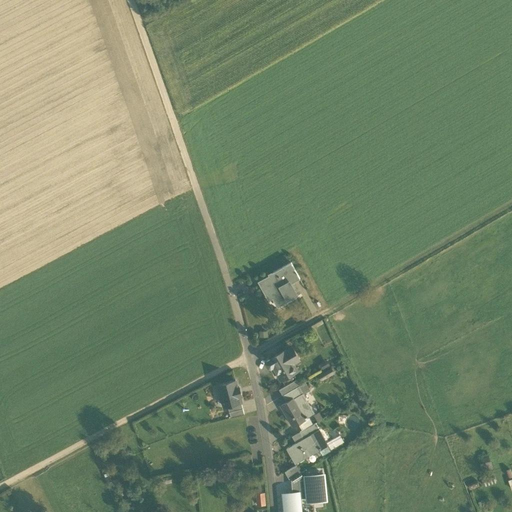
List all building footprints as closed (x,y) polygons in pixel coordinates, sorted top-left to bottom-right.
[(272,292),(279,305),(289,300),(288,298),(282,287),(290,283),(299,277),(291,262),(272,273),(273,275),(270,277),(269,276),(259,282),(267,295),(272,292)] [(296,294),(290,283),(282,287),(288,298),(296,294)] [(284,350),(270,359),(273,364),(282,379),(297,371),(291,360),(298,356),(293,347),(285,351),(284,350)] [(331,367),(327,360),(319,364),(324,371),(331,367)] [(318,375),(321,380),(334,373),(331,368),(318,375)] [(279,389),(282,395),(298,385),(300,385),(296,379),(279,389)] [(228,406),(241,402),(239,395),(241,395),(239,387),(237,388),(235,380),(219,384),(225,407),(228,406)] [(300,385),(298,385),(303,392),(303,393),(311,389),(306,381),(300,385)] [(303,392),(298,385),(282,395),(287,402),(303,392)] [(281,405),(293,425),(295,424),(311,415),(314,413),(303,393),(303,392),(287,402),(281,405)] [(244,414),(241,402),(228,406),(231,418),(244,414)] [(314,413),(311,415),(315,422),(323,417),(319,410),(314,413)] [(295,424),(299,431),(315,422),(311,415),(295,424)] [(299,431),(303,437),(318,428),(315,423),(315,422),(299,431)] [(286,447),(295,462),(327,443),(323,436),(324,436),(319,427),(318,428),(303,437),(295,441),(286,447)] [(303,437),(299,431),(292,435),(295,441),(303,437)] [(328,445),(320,449),(323,455),(331,450),(328,445)] [(493,471),(491,461),(480,463),(482,473),(493,471)] [(289,478),(291,477),(300,472),(296,464),(284,470),(289,478)] [(306,468),(300,472),(291,477),(292,492),(298,492),(298,498),(309,497),(306,475),(307,475),(306,468)] [(309,497),(309,499),(325,497),(323,474),(307,475),(306,475),(309,497)] [(170,476),(161,479),(163,485),(171,483),(170,476)] [(495,477),(482,481),(484,487),(497,482),(495,477)] [(477,479),(468,483),(470,489),(479,486),(477,479)] [(266,505),(265,492),(256,493),(257,506),(266,505)] [(284,493),(285,511),(299,511),(298,498),(298,492),(292,492),(284,493)]
